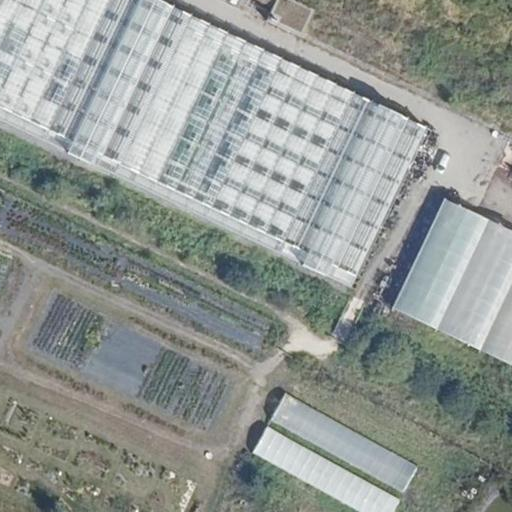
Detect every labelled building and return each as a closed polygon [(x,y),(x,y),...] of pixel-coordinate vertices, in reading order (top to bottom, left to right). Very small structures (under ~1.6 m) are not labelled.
[(0,0),(0,117),(359,287),(433,130),(156,0),(0,0)] [(280,0),(272,18),(304,32),(314,10),(291,0),(280,0)] [(511,237),(437,201),(387,311),(511,370),(511,237)] [(417,466),(282,393),(268,420),(404,491),(417,466)] [(394,511),(400,501),(268,426),(250,453),(354,511),(394,511)]
